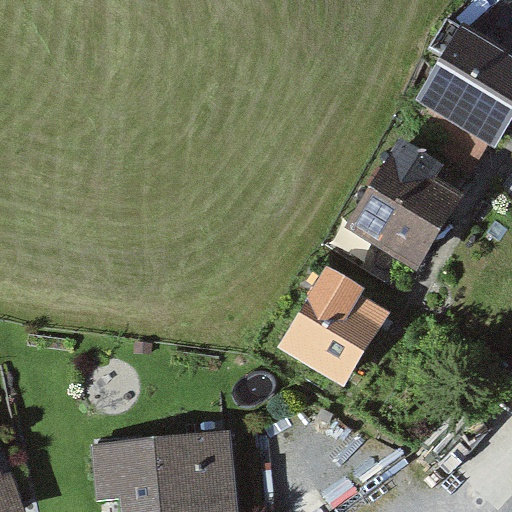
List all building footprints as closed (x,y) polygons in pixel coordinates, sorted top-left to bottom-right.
[(498,153),(511,131),(511,62),(450,23),(431,54),(448,65),(423,106),(498,153)] [(406,149),(351,234),(419,277),(465,205),(436,186),(444,173),(406,149)] [(331,273),(281,352),(347,394),(389,328),(359,310),(368,297),(331,273)] [(511,351),(489,378),(511,398),(511,351)] [(238,511),(233,441),(97,451),(101,506),(126,504),(126,511),(238,511)] [(0,511),(14,511),(0,472),(0,511)]
